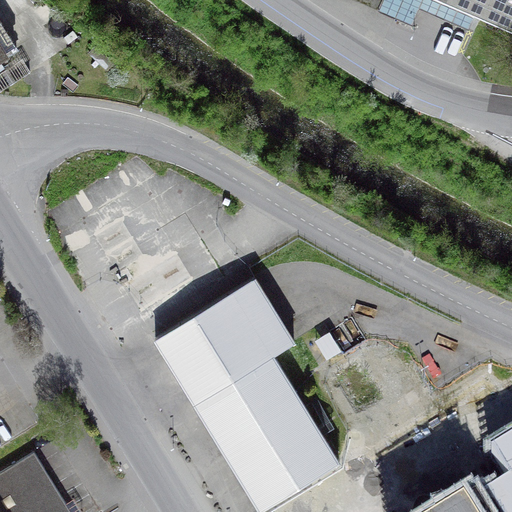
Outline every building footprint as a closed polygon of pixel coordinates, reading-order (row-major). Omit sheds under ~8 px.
[(380,0),(350,0),(376,11),(380,0)] [(511,0),(434,0),(511,33),(511,0)] [(173,254),(148,269),(118,220),(93,236),(139,311),(189,280),(173,254)] [(336,462),(271,355),(292,342),(279,321),(260,291),(252,277),(153,338),(160,350),(178,379),(258,510),(336,462)] [(511,511),(511,442),(492,457),(509,485),(465,511),(511,511)] [(68,511),(32,452),(0,471),(0,511),(68,511)]
